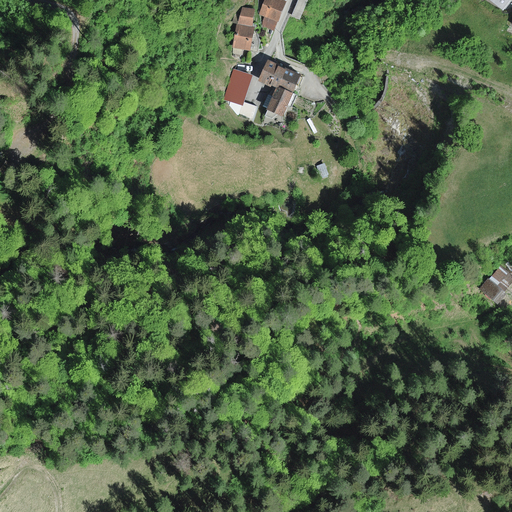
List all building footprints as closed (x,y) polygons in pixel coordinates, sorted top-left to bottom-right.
[(289,2),(283,0),(265,0),(259,15),(264,17),(260,27),(275,33),(279,23),(280,23),(289,2)] [(511,0),(488,0),(503,12),(511,0)] [(301,21),(307,7),(298,3),(292,17),(301,21)] [(239,25),(238,25),(233,48),(252,51),(256,28),(254,27),(257,10),(242,7),(239,25)] [(304,76),(269,60),(259,82),(272,88),(273,86),(278,89),(280,90),(281,88),(295,95),(304,76)] [(254,77),(233,69),(223,100),(242,107),(239,116),(253,120),(257,107),(245,103),(254,77)] [(280,90),(278,89),(268,111),(284,118),(295,95),(281,88),(280,90)] [(329,175),(325,164),(317,167),(320,178),(329,175)] [(509,295),(505,292),(511,284),(511,275),(502,267),(479,293),(497,308),(509,295)]
